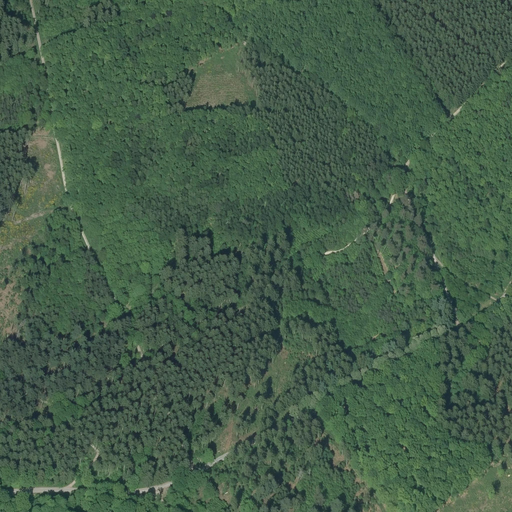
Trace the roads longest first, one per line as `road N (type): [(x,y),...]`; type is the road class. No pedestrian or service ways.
road 1 (track): [(31,0),(69,200),(194,473)]
road 2 (track): [(460,332),(169,484),(120,494),(64,490)]
road 3 (unknown): [(399,178),(375,223),(349,245),(288,269),(191,356),(166,391),(128,414),(98,454)]
road 4 (track): [(199,0),(279,73),(360,125),(399,178)]
road 5 (unknown): [(370,0),(447,119)]
road 6 (unknown): [(0,385),(52,405),(98,454)]
